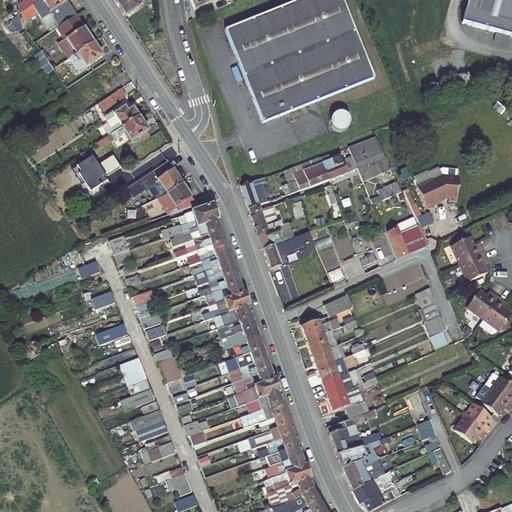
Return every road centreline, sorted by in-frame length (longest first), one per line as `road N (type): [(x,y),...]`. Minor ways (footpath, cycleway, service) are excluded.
road 1 (residential): [(456,336),(423,254),(272,323)]
road 2 (tertiary): [(186,135),(226,198),(272,323)]
road 3 (tertiary): [(272,323),(346,511)]
road 4 (tertiary): [(98,0),(186,135)]
road 5 (residential): [(186,135),(203,115),(171,0)]
road 6 (residential): [(398,511),(468,475),(511,425)]
